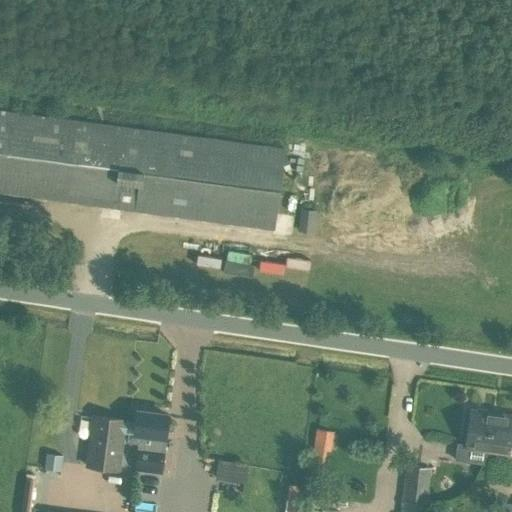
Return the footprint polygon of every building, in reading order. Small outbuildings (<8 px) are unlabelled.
[(40,137),(12,133),(6,175),(34,179),(40,137)] [(232,150),(208,147),(201,196),(225,200),(232,150)] [(162,161),(133,157),(127,200),(156,204),(162,161)] [(80,219),(85,186),(49,180),(45,214),(80,219)] [(116,224),(121,191),(85,186),(80,219),(116,224)] [(377,197),(373,223),(384,225),(381,248),(417,253),(424,203),(377,197)] [(271,262),(279,206),(243,201),(235,256),(271,262)] [(91,415),(84,468),(119,473),(124,435),(126,435),(125,443),(137,445),(133,472),(160,475),(163,453),(161,453),(163,441),(164,441),(168,415),(132,410),(131,421),(91,415)] [(511,416),(470,410),(465,446),(511,452),(511,416)] [(309,445),(326,445),(327,421),(309,421),(309,445)] [(325,466),(328,450),(314,447),(311,464),(325,466)] [(63,456),(46,454),(44,470),(61,472),(63,456)] [(221,463),(218,479),(245,483),(248,467),(221,463)] [(405,466),(399,511),(425,511),(431,469),(405,466)] [(511,511),(511,503),(501,502),(499,511),(511,511)]
